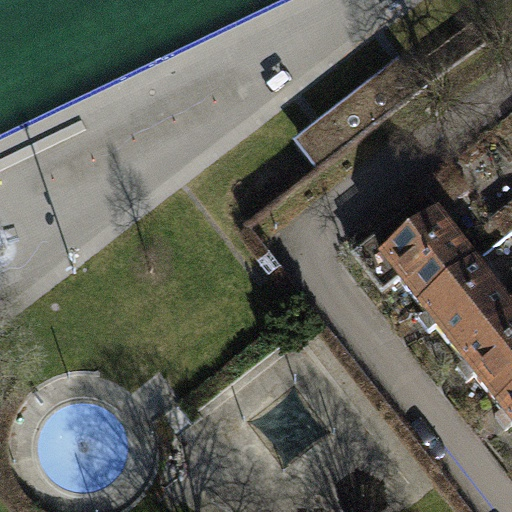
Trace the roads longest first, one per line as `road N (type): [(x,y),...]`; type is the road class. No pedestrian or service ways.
road 1 (residential): [(326,226),(317,252),(323,274),(507,511)]
road 2 (residential): [(326,226),(511,82)]
